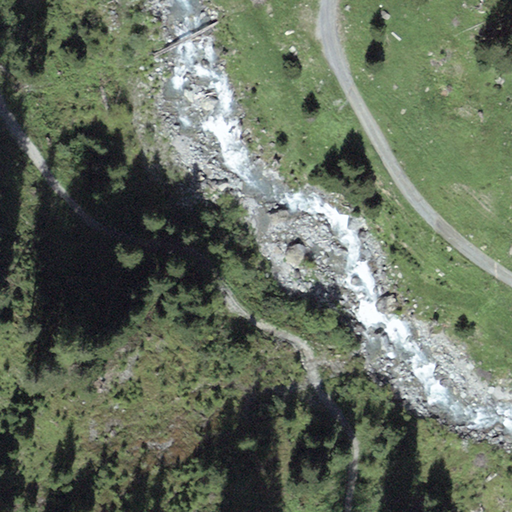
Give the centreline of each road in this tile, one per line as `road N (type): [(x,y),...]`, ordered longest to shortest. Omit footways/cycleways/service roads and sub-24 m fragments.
road 1 (track): [(0,105),(52,184),(102,234),(178,248),(216,274),(237,309),(310,347),(321,389),(354,435),(350,511)]
road 2 (track): [(511,282),(445,232),(407,186),(342,74),(332,0)]
